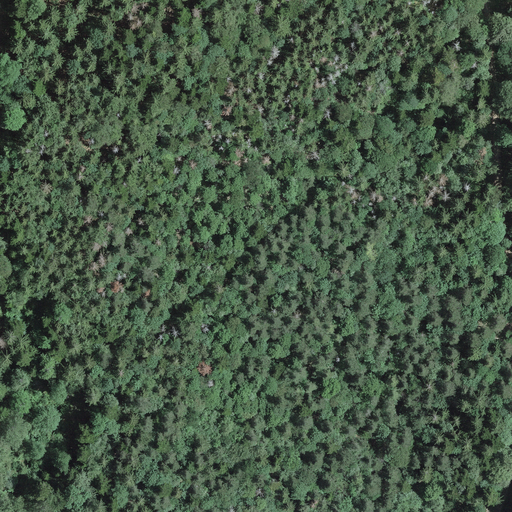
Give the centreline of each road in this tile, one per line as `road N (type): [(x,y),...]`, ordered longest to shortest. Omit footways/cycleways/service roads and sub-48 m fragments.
road 1 (track): [(511,286),(483,0)]
road 2 (track): [(0,150),(34,108),(94,0)]
